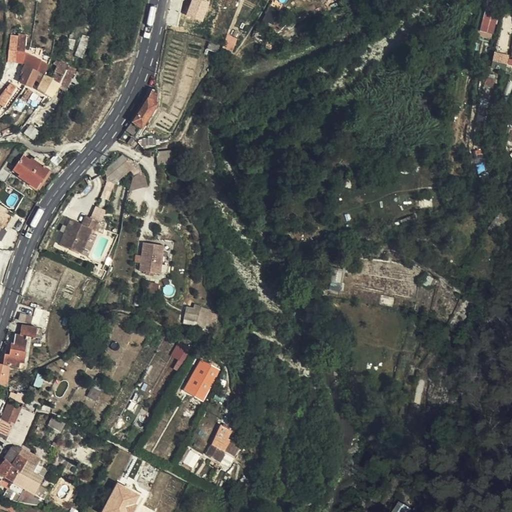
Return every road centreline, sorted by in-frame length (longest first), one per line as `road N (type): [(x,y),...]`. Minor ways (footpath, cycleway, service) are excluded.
road 1 (tertiary): [(0,321),(35,225),(91,152)]
road 2 (tertiary): [(91,152),(134,87),(158,0)]
